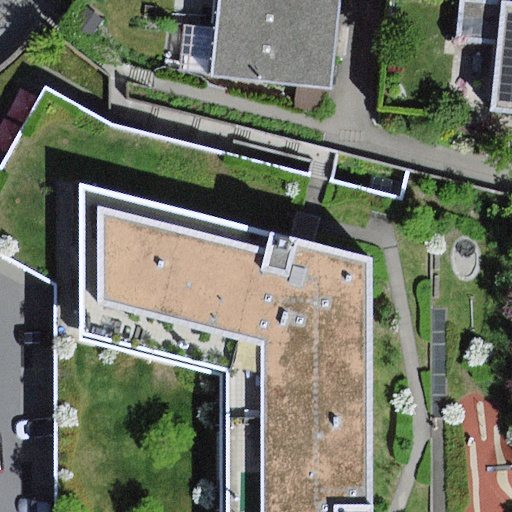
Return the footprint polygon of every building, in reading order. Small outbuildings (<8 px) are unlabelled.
[(341,0),(218,0),(216,27),(337,42),(338,26),(341,0)] [(511,4),(467,0),(461,0),(457,41),(497,45),(490,110),(511,112),(511,4)] [(88,9),(73,25),(91,40),(105,24),(88,9)] [(350,27),(338,26),(337,42),(336,55),(347,57),(350,27)] [(337,42),(216,27),(210,76),(331,90),(336,55),(337,42)] [(0,250),(57,285),(58,511),(374,511),(375,259),(306,246),(290,243),(311,174),(113,129),(45,92),(0,182),(0,250)]
